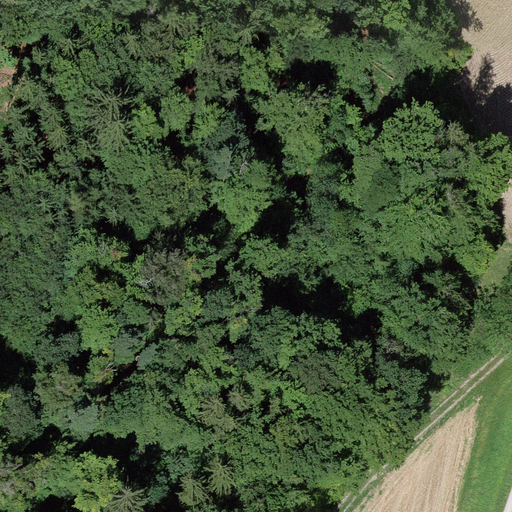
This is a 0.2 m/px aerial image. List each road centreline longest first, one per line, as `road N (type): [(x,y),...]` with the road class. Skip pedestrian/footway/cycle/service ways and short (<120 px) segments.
road 1 (track): [(423,0),(463,107),(487,237),(472,284),(383,440),(382,460)]
road 2 (track): [(511,342),(334,511)]
